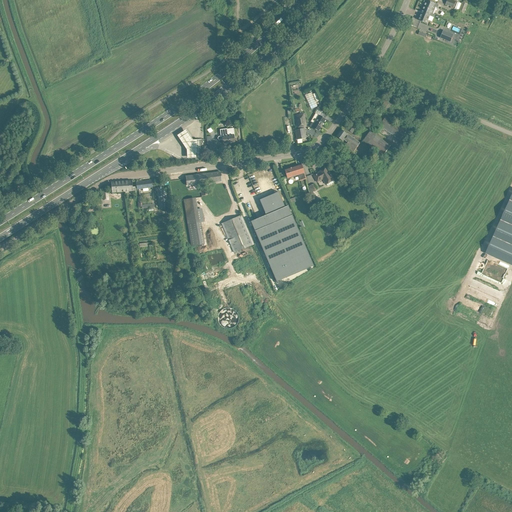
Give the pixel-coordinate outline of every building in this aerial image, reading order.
[(436,7),(438,8),(439,5),(432,2),(427,0),(426,0),(423,10),(435,15),(433,14),(436,7)] [(467,4),(463,2),(462,2),(458,11),(464,13),(468,4),(467,4)] [(423,10),(419,20),(427,24),(430,16),(434,17),(435,15),(423,10)] [(448,40),(450,41),(453,35),(444,31),(441,37),(448,40)] [(311,109),(317,106),(311,92),(305,95),(311,109)] [(381,106),(386,110),(391,104),(386,100),(381,106)] [(294,115),(296,129),(306,127),(304,113),(294,115)] [(309,126),(314,129),(318,131),(326,119),(319,115),(314,123),(312,122),(309,126)] [(380,125),(400,140),(407,130),(387,115),(380,125)] [(347,129),(352,133),(356,127),(360,130),(362,127),(354,121),(347,129)] [(193,139),(186,129),(177,136),(187,150),(187,158),(201,157),(200,139),(193,139)] [(229,143),(227,129),(220,130),(221,136),(219,137),(218,138),(218,139),(219,140),(223,140),(223,144),(229,143)] [(348,134),(342,129),(337,136),(343,141),(344,139),(348,142),(345,146),(354,152),(360,143),(348,134)] [(304,130),(295,131),(297,140),(306,138),(304,130)] [(363,141),(383,155),(390,146),(370,131),(363,141)] [(287,178),(298,175),(299,181),(306,179),(301,164),(284,170),(287,178)] [(322,171),(314,176),(317,182),(323,178),(326,184),(334,180),(327,167),(322,170),(322,171)] [(186,176),(187,186),(221,181),(220,172),(186,176)] [(124,188),(124,181),(111,182),(111,187),(112,192),(125,191),(125,188),(124,188)] [(132,181),(124,181),(124,188),(125,188),(125,191),(131,191),(136,190),(136,187),(132,187),(132,181)] [(140,188),(146,188),(146,187),(152,186),(151,181),(137,182),(138,189),(141,189),(140,188)] [(313,191),(316,190),(313,184),(308,187),(311,195),(314,202),(318,200),(313,191)] [(157,191),(158,207),(167,207),(165,190),(164,191),(163,187),(154,188),(155,192),(157,191)] [(278,192),(260,199),(262,203),(264,208),(265,210),(266,215),(251,221),(276,282),(313,266),(288,205),(285,207),(278,192)] [(511,195),(486,254),(511,266),(511,195)] [(196,197),(184,199),(191,246),(203,244),(197,209),(196,197)] [(222,224),(234,252),(254,244),(241,215),(222,224)] [(203,255),(209,268),(218,264),(212,251),(203,255)] [(245,272),(248,271),(241,257),(236,259),(243,275),(246,274),(245,272)] [(210,279),(204,282),(208,292),(215,289),(210,279)] [(232,327),(235,325),(237,322),(238,319),(238,316),(237,313),(235,311),(232,309),(229,308),(226,309),(223,310),(220,312),(219,315),(218,318),(218,322),(220,325),(223,327),(226,328),(229,328),(232,327)]
